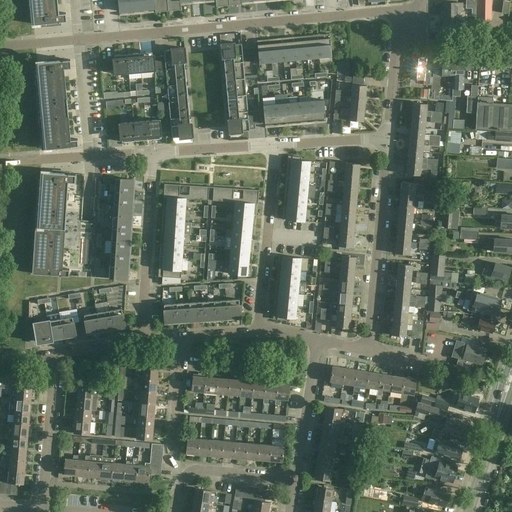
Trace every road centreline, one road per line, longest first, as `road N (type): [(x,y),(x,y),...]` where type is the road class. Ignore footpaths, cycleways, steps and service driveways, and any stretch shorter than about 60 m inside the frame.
road 1 (residential): [(408,24),(380,11),(0,45)]
road 2 (residential): [(367,350),(388,137)]
road 3 (residential): [(153,153),(142,340)]
road 4 (residential): [(258,331),(276,145)]
road 5 (residential): [(41,510),(56,354)]
road 6 (residential): [(0,161),(153,153)]
road 7 (residential): [(171,511),(184,477),(198,469),(295,478)]
road 8 (secondary): [(467,511),(511,370)]
road 9 (residential): [(295,478),(317,339)]
road 10 (residential): [(153,153),(276,145)]
